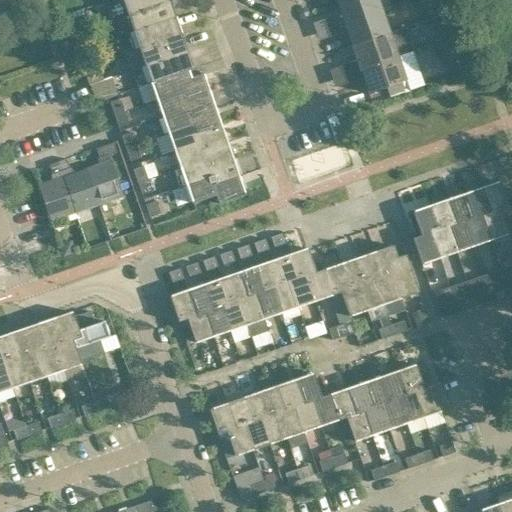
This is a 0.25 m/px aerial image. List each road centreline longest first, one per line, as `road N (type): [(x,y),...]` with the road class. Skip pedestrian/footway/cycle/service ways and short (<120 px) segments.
road 1 (residential): [(184,439),(125,293),(105,282),(35,307),(25,303),(0,239)]
road 2 (residential): [(281,0),(316,104),(268,125),(221,0)]
road 3 (residential): [(0,501),(184,439)]
road 4 (residential): [(493,441),(467,374),(490,314),(511,306)]
road 5 (residential): [(370,511),(463,479),(493,441)]
